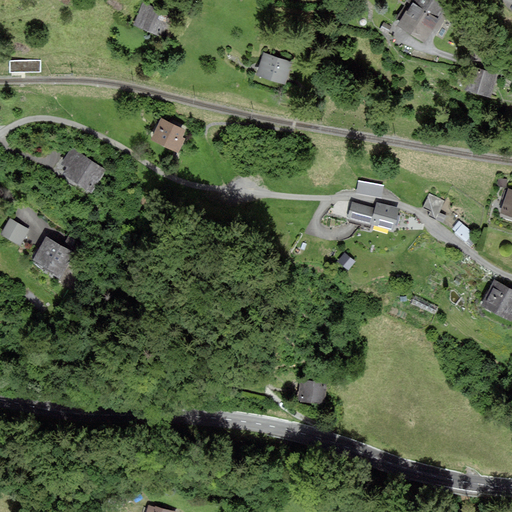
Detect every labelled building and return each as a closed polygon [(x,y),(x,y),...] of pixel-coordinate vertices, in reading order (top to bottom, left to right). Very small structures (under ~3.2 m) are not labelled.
[(442,21),(439,19),(446,7),(434,0),(416,0),(414,4),(413,3),(398,26),(428,44),(442,21)] [(144,4),(135,24),(162,36),(171,15),(144,4)] [(265,54),(258,74),(285,82),(291,62),(265,54)] [(41,60),(11,60),(11,73),(41,73),(41,60)] [(474,67),(467,88),(491,96),(498,75),(474,67)] [(187,131),(160,118),(150,140),(177,153),(187,131)] [(66,174),(92,190),(105,169),(72,149),(64,162),(71,166),(66,174)] [(384,185),(364,182),(363,190),(382,194),(384,185)] [(511,189),(510,189),(502,215),(511,218),(511,189)] [(438,211),(444,197),(430,191),(424,205),(438,211)] [(366,228),(372,208),(352,202),(346,222),(366,228)] [(399,209),(377,202),(370,224),(392,231),(399,209)] [(29,231),(10,219),(1,233),(20,245),(29,231)] [(465,227),(458,236),(468,243),(475,234),(465,227)] [(47,237),(33,259),(61,276),(75,254),(47,237)] [(346,253),(338,262),(349,271),(356,262),(346,253)] [(511,288),(498,281),(484,307),(511,321),(511,288)] [(302,380),(300,399),(324,402),(327,383),(302,380)]
